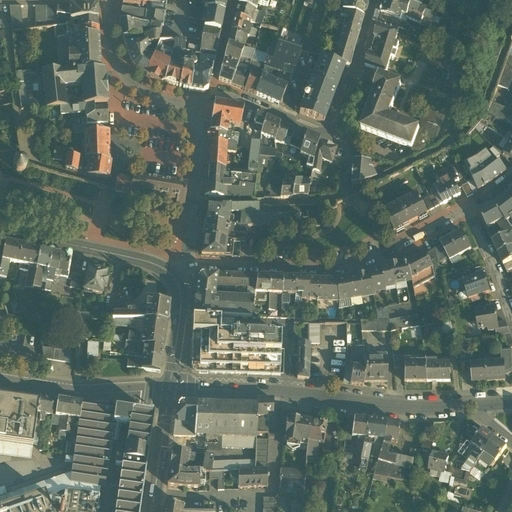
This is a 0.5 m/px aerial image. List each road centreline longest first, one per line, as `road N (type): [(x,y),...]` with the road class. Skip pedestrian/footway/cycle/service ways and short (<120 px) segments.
road 1 (residential): [(469,407),(393,406),(265,388),(168,391)]
road 2 (residential): [(189,264),(326,270),(467,209)]
road 3 (residential): [(116,168),(112,187),(36,165),(23,149),(5,0)]
road 4 (residential): [(378,0),(332,132),(212,95)]
road 5 (secondary): [(0,226),(164,269),(178,281)]
road 6 (secondary): [(0,382),(49,391),(168,391)]
road 7 (residential): [(348,194),(195,202)]
road 8 (secondary): [(151,511),(168,391)]
